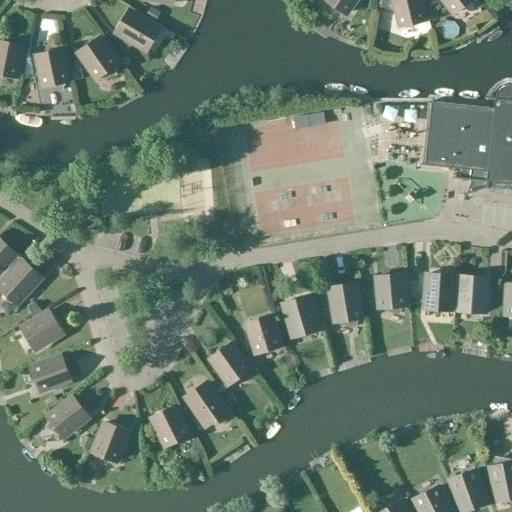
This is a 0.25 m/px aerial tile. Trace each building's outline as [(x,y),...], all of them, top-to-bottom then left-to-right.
[(358,0),(326,0),(346,14),(355,2),(357,3),(358,0)] [(379,0),(378,6),(386,8),(387,0),(379,0)] [(398,13),(402,27),(425,21),(420,0),(395,0),(396,5),(395,12),(398,13)] [(446,2),(455,14),(472,0),(442,0),(444,3),(446,2)] [(161,13),(151,7),(147,16),(157,21),(161,13)] [(148,51),(160,30),(129,11),(117,32),(128,39),(133,45),(135,43),(148,51)] [(99,39),(79,53),(85,60),(87,67),(89,67),(98,79),(106,73),(108,77),(116,75),(114,67),(118,65),(99,39)] [(22,46),(0,41),(0,74),(16,77),(22,46)] [(64,82),(68,82),(61,50),(38,55),(39,64),(38,72),(41,72),(44,87),(54,85),(55,89),(63,90),(64,82)] [(422,165),(426,166),(488,172),(487,182),(511,184),(511,84),(509,85),(506,86),(502,88),(498,92),(497,95),(496,98),(486,97),(485,99),(496,100),(495,109),(429,102),(422,165)] [(0,271),(16,254),(0,239),(0,271)] [(33,287),(39,281),(41,278),(24,261),(0,286),(0,288),(2,290),(0,295),(0,297),(7,301),(10,297),(17,304),(27,293),(34,290),(33,287)] [(403,274),(378,277),(379,286),(376,287),(379,294),(381,308),(385,308),(386,310),(400,314),(402,306),(406,306),(403,274)] [(425,288),(427,295),(426,310),(451,311),(454,275),(428,274),(428,287),(425,288)] [(484,313),(485,299),(488,292),(486,290),(487,278),(462,276),(459,312),(484,313)] [(358,319),(361,319),(355,283),(331,287),(333,300),(330,302),(334,308),(336,323),(341,322),(341,323),(356,327),(358,319)] [(294,338),(318,331),(308,296),(284,303),(288,316),(286,317),(290,324),(294,338)] [(37,303),(27,309),(32,317),(42,311),(37,303)] [(23,329),(36,350),(48,342),(56,340),(55,338),(63,333),(50,312),(23,329)] [(253,340),(257,354),(281,347),(271,316),(248,323),(251,332),(250,340),(253,340)] [(221,372),(230,384),(250,370),(231,344),(211,358),(217,366),(219,373),(221,372)] [(70,380),(62,357),(32,368),(40,391),(54,386),(56,388),(62,383),(70,380)] [(207,426),(227,413),(207,383),(187,397),(194,408),(196,415),(199,414),(207,426)] [(238,402),(231,393),(223,398),(230,408),(238,402)] [(82,422),(89,417),(74,398),(49,418),(51,421),(47,428),(54,432),(58,429),(64,437),(75,427),(78,429),(82,422)] [(175,407),(153,417),(157,426),(158,433),(160,433),(167,446),(189,436),(175,407)] [(125,440),(128,432),(106,423),(94,452),(116,461),(122,448),(124,448),(125,440)] [(85,437),(82,446),(89,449),(93,440),(85,437)] [(498,502),(511,499),(511,462),(511,463),(511,461),(496,458),(495,466),(491,467),(498,502)] [(451,479),(462,511),(464,511),(486,504),(482,492),(482,484),(479,484),(474,470),(451,479)] [(415,498),(422,511),(450,511),(448,507),(447,500),(444,500),(438,487),(415,498)] [(381,511),(405,511),(399,501),(381,511)]
